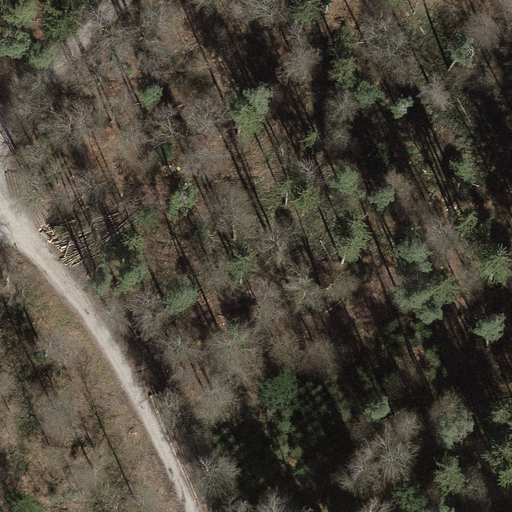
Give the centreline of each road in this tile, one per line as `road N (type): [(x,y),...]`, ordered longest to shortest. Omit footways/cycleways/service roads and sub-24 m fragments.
road 1 (track): [(0,174),(120,362),(196,511)]
road 2 (unclassified): [(0,132),(104,0)]
